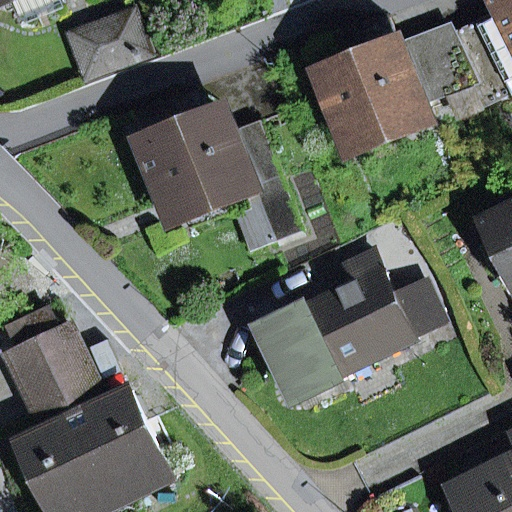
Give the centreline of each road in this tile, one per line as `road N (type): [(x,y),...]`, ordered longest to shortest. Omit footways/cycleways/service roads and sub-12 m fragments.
road 1 (residential): [(308,511),(0,184)]
road 2 (residential): [(0,142),(386,0)]
